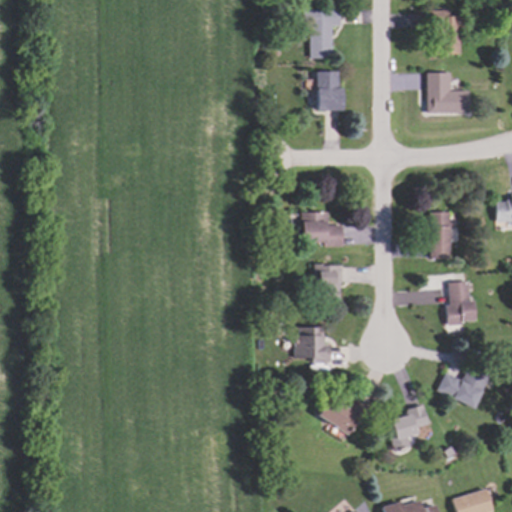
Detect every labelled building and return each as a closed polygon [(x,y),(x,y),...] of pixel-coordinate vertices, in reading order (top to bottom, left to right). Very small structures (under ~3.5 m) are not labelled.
[(305,58),(305,23),(299,23),(299,9),(336,8),(336,24),(327,25),(328,58),(305,58)] [(432,53),(432,29),(425,29),(425,9),(443,9),(443,16),(457,16),(457,53),(432,53)] [(312,113),(311,70),(333,70),(334,87),(336,87),(336,112),(312,113)] [(421,113),(420,71),(445,71),(446,91),(464,90),(465,112),(421,113)] [(511,220),(489,221),(488,202),(501,201),(501,198),(511,197),(511,220)] [(297,248),(294,212),(322,210),(323,224),(337,223),(339,245),(297,248)] [(424,258),(424,245),(420,245),(421,227),(424,227),(424,211),(445,211),(445,258),(424,258)] [(336,301),(306,300),(307,263),(336,264),(336,301)] [(442,322),(440,305),(446,305),(444,280),(461,279),(462,302),(468,302),(469,321),(442,322)] [(324,365),(309,365),(309,359),(289,358),(290,328),(318,329),(318,343),(325,343),(324,365)] [(467,410),(447,400),(448,398),(429,389),(437,372),(456,380),(464,363),(484,373),(467,410)] [(343,437),(329,430),(330,428),(310,417),(322,396),(335,404),(338,398),(344,402),(346,398),(362,407),(353,425),(350,423),(343,437)] [(390,442),(383,420),(404,414),(403,408),(418,404),(423,422),(406,427),(409,437),(390,442)] [(450,511),(446,497),(483,486),(489,507),(481,509),(482,511),(450,511)] [(375,511),(374,505),(395,499),(397,504),(416,499),(418,508),(430,504),(432,511),(375,511)]
